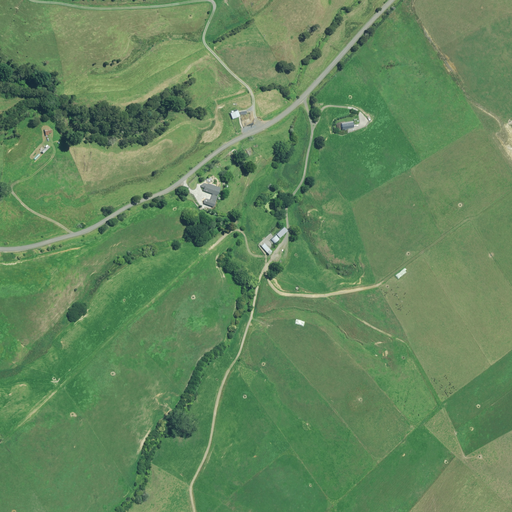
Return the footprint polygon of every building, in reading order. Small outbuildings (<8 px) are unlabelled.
[(239,116),(236,111),(229,113),(232,119),(239,116)] [(354,128),(353,122),(341,124),(342,130),(344,129),(345,133),(348,132),(348,129),(354,128)] [(207,184),(203,183),(201,187),(204,188),(203,191),(212,194),(209,200),(204,198),(202,203),(212,207),(220,188),(207,183),(207,184)] [(286,231),(283,227),(276,234),(279,238),(286,231)] [(272,252),(264,243),(260,246),(268,255),(272,252)]
